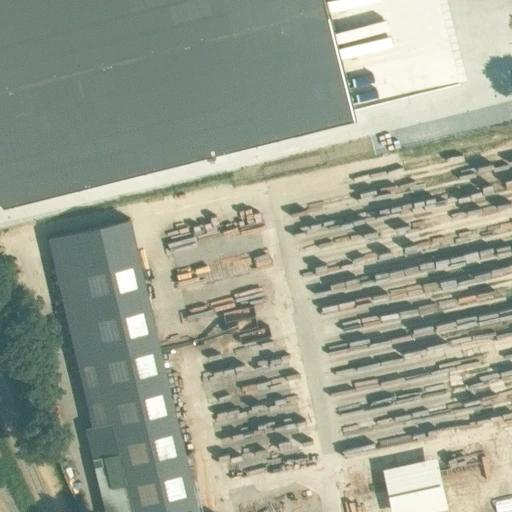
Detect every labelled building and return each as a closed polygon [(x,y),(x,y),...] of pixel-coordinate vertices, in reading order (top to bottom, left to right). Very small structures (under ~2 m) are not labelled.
[(0,0),(0,200),(3,203),(352,116),(323,0),(0,0)] [(413,0),(416,13),(442,8),(440,0),(413,0)] [(403,117),(401,70),(364,72),(366,118),(403,117)] [(426,137),(427,148),(442,145),(441,135),(426,137)] [(438,183),(431,171),(418,177),(424,190),(438,183)] [(114,422),(119,444),(90,451),(104,511),(198,511),(129,219),(49,237),(64,301),(47,305),(53,330),(70,326),(94,426),(114,422)] [(239,274),(262,270),(259,256),(238,259),(240,268),(201,275),(205,298),(243,291),(239,274)] [(191,269),(179,270),(184,316),(196,314),(191,269)] [(469,278),(447,284),(461,335),(488,328),(483,311),(475,313),(470,296),(473,295),(469,278)] [(217,309),(217,329),(241,329),(242,309),(217,309)] [(196,388),(200,410),(221,406),(217,384),(196,388)] [(391,497),(431,494),(429,464),(389,467),(391,497)]
